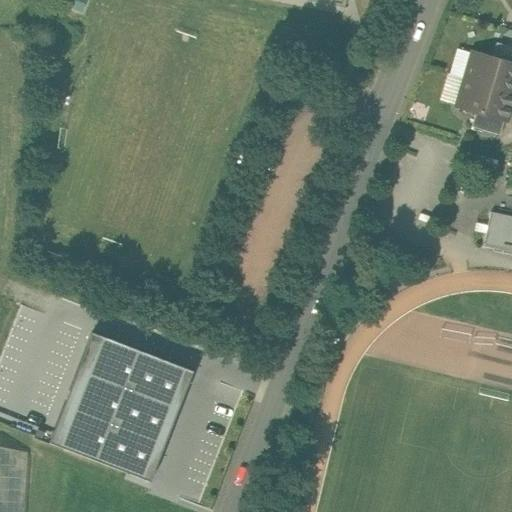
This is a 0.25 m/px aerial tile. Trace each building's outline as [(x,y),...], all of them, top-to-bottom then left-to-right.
[(511,45),(496,41),(492,57),(511,62),(511,45)] [(511,62),(492,57),(473,51),(465,78),(511,91),(511,62)] [(511,101),(511,91),(465,78),(457,105),(476,110),(505,119),(507,119),(511,101)] [(505,119),(476,110),(472,126),(500,134),(505,119)] [(470,179),(458,183),(462,198),(474,195),(470,179)] [(511,215),(490,211),(483,246),(511,251),(511,215)] [(424,249),(419,262),(433,267),(438,254),(429,251),(424,249)] [(377,288),(389,281),(381,269),(370,276),(377,288)] [(260,372),(190,345),(146,459),(215,486),(260,372)] [(25,511),(29,452),(0,444),(0,511),(25,511)]
